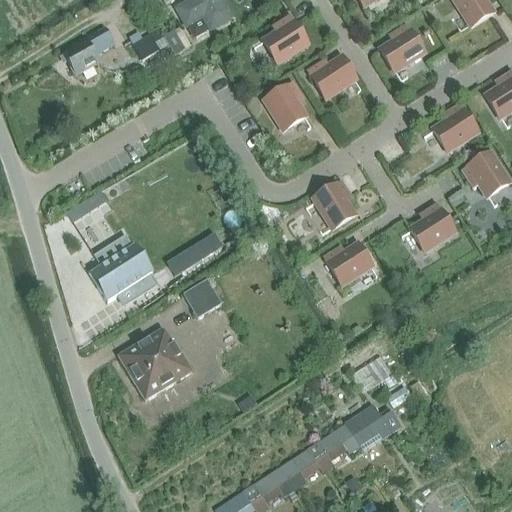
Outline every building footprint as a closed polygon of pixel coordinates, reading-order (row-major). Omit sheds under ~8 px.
[(209,35),(234,21),(221,0),(190,0),(173,10),(185,32),(186,31),(193,42),(208,34),(209,35)] [(356,0),(363,10),(378,0),(356,0)] [(450,0),(470,30),(492,16),(482,0),(450,0)] [(281,32),(262,44),(276,67),(306,48),(292,25),(289,21),(278,27),(281,32)] [(408,33),(405,29),(395,36),(398,40),(389,46),(378,53),(392,75),(423,56),(408,33)] [(71,47),(73,50),(61,57),(73,79),(98,65),(95,59),(114,48),(104,30),(85,41),(84,40),(71,47)] [(159,31),(157,32),(147,37),(153,46),(163,40),(163,39),(159,31)] [(167,47),(173,59),(188,51),(178,31),(163,39),(163,40),(167,47)] [(127,40),(131,46),(140,40),(136,34),(127,40)] [(129,48),(140,64),(157,53),(153,46),(147,37),(146,36),(140,40),(131,46),(129,48)] [(163,40),(153,46),(157,53),(167,47),(163,40)] [(318,69),(307,76),(324,102),(354,83),(340,61),(320,73),(318,69)] [(484,99),(498,122),(511,112),(511,77),(511,76),(501,82),(503,87),(484,99)] [(143,86),(138,78),(132,81),(137,89),(143,86)] [(263,104),(282,134),(305,120),(292,100),(297,97),(290,87),(285,90),(263,104)] [(459,110),(429,129),(446,156),(476,136),(462,114),(459,110)] [(508,186),(489,156),(466,170),(462,173),(469,184),(473,181),(486,200),(508,186)] [(473,181),(469,184),(473,191),(477,188),(473,181)] [(346,196),(339,186),(335,189),(335,188),(312,203),(331,233),(354,219),(342,199),(346,196)] [(99,194),(65,215),(72,226),(106,205),(99,194)] [(255,211),(264,226),(279,216),(277,212),(260,208),(255,211)] [(446,224),(439,213),(436,209),(426,216),(428,220),(409,233),(423,255),(453,236),(446,224)] [(213,238),(165,267),(174,282),(222,252),(213,238)] [(82,267),(81,267),(106,305),(117,298),(124,308),(154,289),(148,279),(151,277),(133,248),(117,258),(110,248),(93,260),(100,270),(88,277),(82,267)] [(326,267),(341,289),(371,270),(356,248),(337,260),(334,256),(324,262),(326,267)] [(181,298),(196,322),(220,307),(205,284),(181,298)] [(118,361),(144,404),(191,375),(172,343),(169,345),(166,340),(161,332),(119,358),(117,359),(118,361)] [(379,357),(349,377),(361,395),(391,376),(379,357)] [(390,379),(383,383),(388,391),(397,385),(392,377),(390,379)] [(235,406),(241,416),(255,407),(248,397),(235,406)] [(433,406),(428,410),(434,418),(439,413),(433,406)] [(344,428),(312,449),(327,472),(333,469),(330,464),(346,454),(348,457),(359,451),(362,456),(363,455),(362,454),(380,442),(381,444),(401,431),(387,411),(378,417),(371,407),(343,426),(344,428)] [(312,449),(279,471),(294,493),(306,486),(303,482),(319,472),(321,476),(327,472),(312,449)] [(279,471),(247,492),(260,511),(266,511),(268,511),(265,507),(281,497),(283,500),(287,498),(292,494),(294,493),(279,471)] [(348,492),(351,497),(360,491),(353,480),(344,486),(345,487),(348,492)] [(336,492),(340,498),(348,492),(345,487),(336,492)] [(260,511),(247,492),(216,511),(260,511)] [(292,494),(287,498),(292,506),(298,502),(292,494)]
